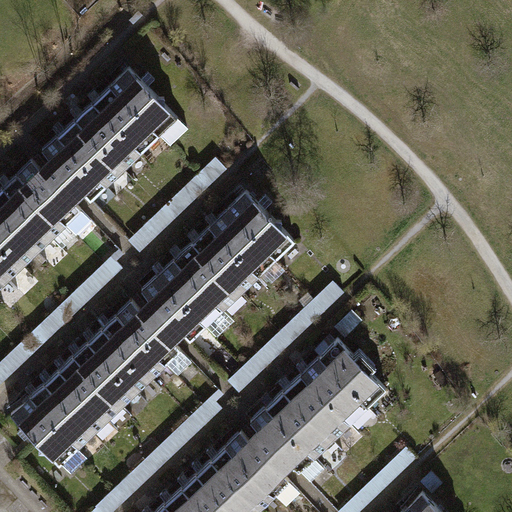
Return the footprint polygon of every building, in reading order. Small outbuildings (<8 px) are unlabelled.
[(130,65),(111,84),(159,134),(178,116),(130,65)] [(111,84),(93,100),(142,151),(159,134),(111,84)] [(93,100),(75,117),(124,168),(142,151),(93,100)] [(75,117),(58,134),(106,184),(124,168),(75,117)] [(33,157),(18,171),(66,222),(82,208),(74,200),(83,191),(91,199),(106,184),(58,134),(42,148),(59,166),(50,175),(33,157)] [(145,250),(225,163),(215,154),(136,242),(145,250)] [(18,171),(3,185),(52,236),(66,222),(18,171)] [(3,185),(0,188),(0,210),(37,250),(52,236),(3,185)] [(276,257),(295,239),(247,188),(227,206),(276,257)] [(259,274),(276,257),(227,206),(210,223),(259,274)] [(0,210),(0,240),(22,264),(37,250),(0,210)] [(242,290),(259,274),(210,223),(193,239),(242,290)] [(224,307),(242,290),(193,239),(175,256),(224,307)] [(0,240),(0,269),(8,277),(22,264),(0,240)] [(113,253),(40,330),(50,340),(124,263),(113,253)] [(206,324),(224,307),(175,256),(157,273),(206,324)] [(190,339),(206,324),(157,273),(142,288),(159,306),(150,314),(132,296),(117,311),(166,362),(181,348),(173,340),(183,331),(190,339)] [(151,376),(166,362),(117,311),(103,325),(151,376)] [(137,390),(151,376),(103,325),(88,339),(137,390)] [(368,405),(387,387),(338,336),(319,354),(368,405)] [(0,384),(36,350),(25,339),(0,362),(0,384)] [(122,404),(137,390),(88,339),(74,352),(122,404)] [(107,418),(122,404),(74,352),(59,366),(107,418)] [(350,422),(368,405),(319,354),(301,371),(350,422)] [(93,431),(107,418),(59,366),(44,380),(93,431)] [(332,439),(350,422),(301,371),(283,388),(332,439)] [(78,445),(93,431),(44,380),(30,394),(78,445)] [(315,455),(332,439),(283,388),(266,404),(315,455)] [(78,445),(30,394),(11,412),(59,463),(78,445)] [(241,428),(226,442),(275,493),(290,479),(283,471),(292,462),(299,470),(315,455),(266,404),(251,419),(268,436),(258,445),(241,428)] [(226,442),(211,456),(260,507),(275,493),(226,442)] [(237,511),(254,511),(260,507),(211,456),(197,470),(237,511)] [(209,511),(237,511),(197,470),(182,484),(209,511)] [(102,511),(108,511),(141,485),(133,476),(97,506),(102,511)] [(209,511),(182,484),(165,500),(176,511),(209,511)] [(408,511),(444,511),(423,490),(404,508),(408,511)] [(176,511),(165,500),(152,511),(176,511)]
